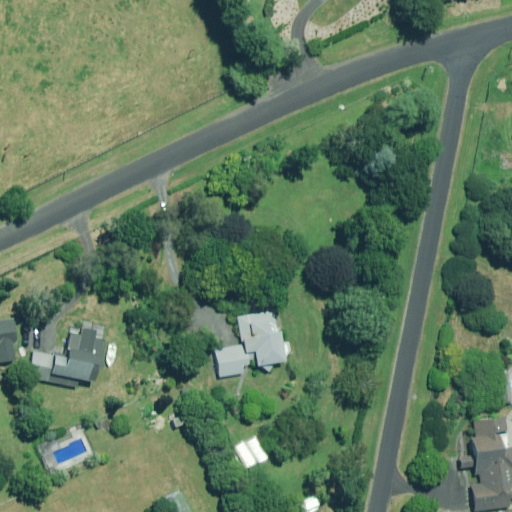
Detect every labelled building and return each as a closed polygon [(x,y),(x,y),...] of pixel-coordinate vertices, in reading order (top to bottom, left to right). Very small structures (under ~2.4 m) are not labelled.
[(237,318),(242,346),(214,350),(219,380),(244,376),(243,367),(255,365),(255,367),(281,363),(274,313),(237,318)] [(14,321),(11,321),(0,322),(0,362),(13,362),(12,348),(15,348),(14,321)] [(99,357),(66,350),(64,359),(31,353),(26,379),(47,383),(49,375),(60,377),(93,384),(99,357)] [(472,504),(509,502),(511,501),(511,448),(509,449),(507,419),(472,421),(473,437),(462,438),(463,455),(470,454),(471,474),(479,473),(480,484),(470,485),(472,504)] [(267,460),(259,437),(236,446),(244,468),(267,460)] [(188,511),(180,493),(166,500),(171,511),(188,511)]
